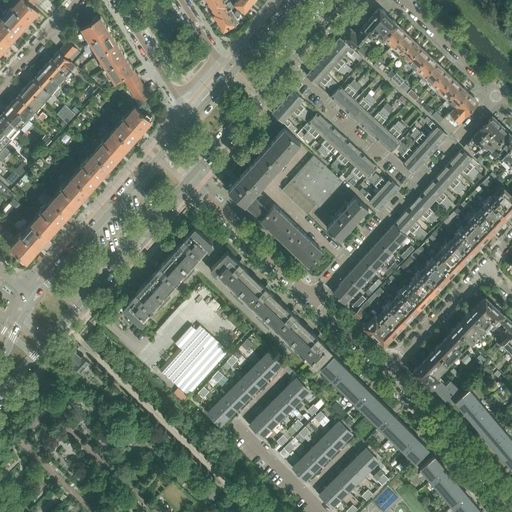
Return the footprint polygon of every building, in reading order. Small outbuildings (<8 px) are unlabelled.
[(27,0),(18,0),(3,17),(19,32),(27,23),(30,20),(39,10),(27,0)] [(217,0),(209,5),(214,14),(225,7),(226,6),(224,2),(226,0),(217,0)] [(236,0),(234,4),(238,9),(244,14),(251,5),(244,0),(236,0)] [(214,14),(212,15),(218,23),(234,14),(231,10),(228,12),(225,7),(214,14)] [(349,27),(341,35),(353,46),(358,41),(359,42),(366,35),(369,38),(371,39),(372,41),(377,35),(382,40),(397,24),(396,23),(396,22),(393,20),(392,20),(391,19),(389,17),(388,15),(385,13),(385,12),(382,9),(381,9),(380,9),(378,9),(373,15),(356,33),(353,30),(349,26),(349,27)] [(234,14),(218,23),(223,32),(235,25),(233,21),(232,20),(236,17),(234,14)] [(93,20),(82,27),(90,41),(108,29),(107,27),(100,16),(98,17),(97,15),(92,18),(93,20)] [(0,53),(7,45),(10,42),(19,32),(3,17),(0,20),(0,53)] [(397,24),(382,40),(390,47),(405,32),(404,31),(405,30),(401,26),(400,27),(397,24)] [(108,29),(90,41),(98,54),(117,42),(108,29)] [(390,47),(387,50),(390,53),(393,50),(398,55),(413,39),(412,39),(413,38),(409,33),(408,34),(405,32),(390,47)] [(413,39),(398,55),(406,62),(420,47),(420,46),(421,45),(416,41),(416,42),(413,39)] [(68,41),(64,45),(73,54),(77,49),(68,41)] [(98,54),(106,67),(125,55),(117,42),(98,54)] [(64,45),(60,50),(68,58),(73,54),(64,45)] [(358,50),(364,55),(366,52),(364,46),(363,45),(358,50)] [(420,47),(406,62),(414,70),(428,54),(429,53),(424,49),(423,50),(420,47)] [(73,54),(68,58),(72,61),(80,52),(77,49),(73,54)] [(54,56),(52,59),(68,75),(77,65),(72,61),(68,58),(60,50),(59,51),(58,50),(54,54),(55,55),(54,56)] [(428,54),(414,70),(422,77),(436,62),(437,61),(432,56),(432,57),(428,54)] [(125,55),(106,67),(112,76),(114,81),(123,76),(133,69),(126,58),(125,55)] [(380,58),(375,63),(379,67),(384,61),(380,58)] [(68,75),(52,59),(48,63),(47,63),(43,67),(44,68),(43,68),(60,84),(68,75)] [(422,77),(419,80),(423,83),(425,81),(430,85),(444,70),(444,69),(445,68),(440,64),(439,65),(436,62),(422,77)] [(60,84),(43,68),(42,69),(38,73),(39,74),(35,77),(52,93),(60,84)] [(137,75),(133,69),(123,76),(125,80),(126,81),(137,75)] [(444,70),(430,85),(438,93),(452,77),(453,76),(448,72),(447,73),(444,70)] [(137,75),(126,81),(129,86),(140,80),(137,75)] [(116,86),(125,80),(123,76),(114,81),(113,81),(116,86)] [(52,93),(35,77),(31,82),(31,81),(26,86),(44,102),(52,93)] [(452,77),(438,93),(446,100),(460,85),(459,84),(460,83),(456,79),(455,80),(452,77)] [(140,80),(129,86),(132,92),(143,85),(140,80)] [(404,81),(400,85),(406,91),(410,87),(404,81)] [(94,90),(89,85),(86,89),(91,94),(94,90)] [(143,85),(132,92),(136,97),(146,91),(143,85)] [(446,100),(443,103),(446,107),(449,104),(453,107),(468,92),(467,92),(468,91),(464,87),(463,88),(460,85),(446,100)] [(23,91),(19,95),(36,110),(44,102),(26,86),(22,91),(23,91)] [(150,96),(149,95),(146,91),(136,97),(139,102),(150,96)] [(453,108),(449,112),(459,121),(477,101),(478,100),(473,96),(472,97),(468,93),(468,92),(453,108)] [(28,119),(31,116),(36,110),(19,95),(16,99),(15,99),(11,103),(28,119)] [(7,109),(6,110),(3,113),(20,128),(24,132),(33,123),(28,119),(11,103),(6,108),(7,109)] [(131,142),(140,131),(151,119),(149,117),(151,115),(147,111),(145,113),(135,104),(114,127),(131,142)] [(427,104),(424,107),(432,115),(435,112),(427,104)] [(79,110),(74,106),(71,110),(75,113),(75,114),(76,114),(79,110)] [(67,122),(74,115),(75,114),(75,113),(71,110),(68,107),(60,116),(67,122)] [(435,112),(432,115),(439,122),(442,119),(443,118),(436,111),(435,112)] [(0,126),(12,137),(20,128),(3,113),(0,116),(0,126)] [(474,135),(463,147),(473,156),(474,156),(484,145),(482,143),(500,124),(496,120),(496,119),(494,116),(492,116),(492,115),(474,135)] [(446,118),(441,123),(450,131),(455,126),(446,118)] [(500,124),(482,143),(484,145),(489,150),(491,149),(508,131),(508,130),(505,127),(504,127),(502,125),(501,124),(500,124)] [(12,137),(0,126),(0,142),(4,146),(12,137)] [(93,151),(110,166),(131,142),(114,127),(93,151)] [(270,142),(261,152),(278,167),(299,143),(300,142),(284,127),(275,137),(270,142)] [(508,131),(491,149),(499,157),(511,143),(511,135),(511,134),(509,132),(508,131)] [(41,139),(47,145),(52,140),(45,135),(41,139)] [(511,143),(499,157),(508,165),(511,160),(511,143)] [(73,175),(89,189),(110,166),(93,151),(73,175)] [(238,178),(228,189),(244,204),(245,203),(253,195),(254,193),(278,167),(261,152),(253,161),(247,168),(238,178)] [(28,167),(27,166),(22,161),(14,170),(19,175),(20,176),(28,167)] [(19,175),(14,170),(6,180),(11,184),(19,175)] [(497,176),(495,178),(501,184),(505,180),(499,174),(497,176)] [(68,213),(78,202),(89,189),(73,175),(52,198),(68,213)] [(0,180),(0,190),(6,195),(10,190),(0,180)] [(290,181),(282,190),(286,194),(295,185),(290,181)] [(295,185),(286,194),(290,198),(299,189),(295,185)] [(503,186),(495,195),(511,210),(511,193),(511,194),(503,186)] [(299,189),(290,198),(295,202),(304,193),(299,189)] [(304,193),(295,202),(299,206),(308,196),(304,193)] [(253,195),(245,203),(260,218),(268,209),(267,207),(253,195)] [(490,196),(486,200),(505,218),(505,217),(507,215),(509,215),(511,212),(511,211),(511,210),(495,195),(492,198),(490,196)] [(308,196),(299,206),(303,210),(312,200),(308,196)] [(48,236),(57,226),(68,213),(52,198),(31,221),(48,236)] [(19,203),(14,199),(10,203),(16,207),(19,204),(19,203)] [(312,200),(303,210),(308,214),(317,205),(312,200)] [(485,205),(482,208),(498,225),(498,224),(500,224),(502,221),(502,220),(504,218),(505,218),(486,200),(483,203),(485,205)] [(260,218),(271,228),(274,231),(284,241),(298,227),(273,204),(271,206),(269,209),(268,209),(260,218)] [(476,210),(473,214),(491,232),(493,230),(494,230),(497,227),(497,226),(498,225),(482,208),(478,212),(476,210)] [(448,217),(447,218),(450,220),(457,213),(454,210),(448,217)] [(471,219),(467,223),(484,240),(484,239),(485,239),(488,236),(488,235),(490,233),(491,232),(473,214),(469,217),(471,219)] [(27,260),(48,236),(31,221),(10,245),(20,254),(19,256),(23,260),(25,258),(27,260)] [(389,228),(386,231),(399,242),(406,234),(404,232),(394,223),(389,228)] [(461,225),(458,229),(462,233),(477,247),(479,245),(480,245),(483,242),(483,241),(484,240),(467,223),(463,227),(461,225)] [(178,245),(170,254),(187,269),(193,262),(212,242),(195,227),(188,234),(186,236),(184,238),(181,242),(178,245)] [(298,227),(284,241),(295,251),(298,254),(308,264),(322,250),(321,249),(298,227)] [(457,234),(453,238),(470,254),(471,254),(474,251),(474,250),(476,248),(477,247),(462,233),(458,229),(455,232),(457,234)] [(383,235),(378,240),(391,251),(399,242),(386,231),(383,235)] [(447,240),(444,243),(448,247),(463,262),(464,260),(466,260),(469,257),(468,256),(470,254),(453,238),(449,242),(447,240)] [(374,245),(370,249),(383,260),(386,257),(389,260),(394,254),(391,251),(378,240),(374,245)] [(443,249),(439,253),(456,269),(457,269),(460,266),(460,265),(461,263),(463,262),(448,247),(444,243),(440,247),(443,249)] [(368,252),(362,258),(375,269),(383,260),(370,249),(368,252)] [(406,249),(401,255),(404,258),(409,252),(406,249)] [(227,250),(212,268),(238,292),(254,276),(245,268),(243,265),(239,261),(236,259),(227,250)] [(433,255),(430,258),(448,276),(450,274),(451,275),(454,272),(454,270),(456,269),(439,253),(435,257),(433,255)] [(154,272),(146,281),(163,296),(170,289),(187,269),(170,254),(163,262),(160,265),(157,269),(154,272)] [(411,255),(404,262),(408,267),(416,259),(411,255)] [(359,262),(355,266),(367,278),(375,269),(362,258),(359,262)] [(428,264),(425,268),(441,284),(443,284),(445,281),(445,280),(447,278),(448,276),(430,258),(426,262),(428,264)] [(351,270),(347,275),(359,286),(367,278),(355,266),(351,270)] [(390,266),(384,272),(388,275),(393,269),(390,266)] [(418,269),(415,273),(434,291),(436,289),(437,289),(440,286),(440,285),(441,284),(425,268),(421,272),(418,269)] [(414,279),(410,283),(427,299),(428,299),(431,296),(431,295),(433,293),(434,291),(415,273),(412,276),(414,279)] [(347,275),(339,284),(340,285),(351,295),(359,286),(347,275)] [(254,276),(238,292),(264,317),(280,300),(272,293),(269,290),(265,286),(262,284),(254,276)] [(139,323),(163,296),(146,281),(122,308),(139,323)] [(373,283),(368,289),(371,292),(377,286),(373,283)] [(404,284),(401,288),(420,306),(422,304),(423,304),(426,301),(426,300),(427,299),(410,283),(406,287),(404,284)] [(340,285),(333,292),(339,298),(341,300),(344,303),(351,295),(340,285)] [(380,287),(375,292),(379,295),(383,290),(380,287)] [(400,294),(396,297),(413,313),(414,313),(417,311),(417,309),(418,308),(420,306),(401,288),(397,291),(400,294)] [(375,292),(368,299),(371,303),(379,295),(375,292)] [(362,295),(357,300),(360,303),(365,298),(362,295)] [(478,303),(477,304),(488,315),(489,314),(491,315),(489,317),(491,318),(492,317),(496,322),(499,319),(502,322),(506,317),(500,311),(500,309),(497,307),(496,307),(485,296),(484,297),(483,297),(480,300),(480,301),(478,303)] [(385,309),(382,312),(398,329),(398,328),(400,328),(402,325),(402,324),(405,321),(407,319),(409,319),(411,316),(411,315),(413,313),(396,297),(392,301),(390,299),(386,302),(383,306),(385,309)] [(368,299),(360,307),(364,310),(371,303),(368,299)] [(280,300),(264,317),(291,342),(306,326),(298,317),(295,315),(291,311),(288,308),(280,300)] [(357,300),(352,306),(355,309),(360,303),(357,300)] [(471,311),(470,312),(486,327),(489,323),(492,326),(496,322),(492,317),(491,318),(489,317),(491,315),(489,314),(488,315),(477,304),(477,305),(475,307),(474,307),(471,310),(471,311)] [(353,315),(357,319),(365,311),(364,310),(360,307),(353,315)] [(375,314),(372,317),(391,336),(393,334),(394,334),(397,331),(397,330),(398,329),(382,312),(378,316),(375,314)] [(464,318),(463,320),(474,330),(475,329),(476,331),(475,332),(476,334),(477,333),(481,337),(484,333),(482,331),(486,327),(470,312),(469,312),(468,312),(466,315),(466,316),(464,318)] [(371,323),(366,328),(368,329),(368,330),(371,333),(372,333),(383,344),(384,343),(385,343),(388,340),(388,339),(391,336),(372,317),(368,321),(371,323)] [(502,342),(501,343),(509,351),(511,347),(511,322),(506,317),(502,322),(507,327),(504,330),(509,335),(502,342)] [(229,350),(195,320),(155,365),(179,386),(188,395),(229,350)] [(456,326),(455,327),(470,341),(471,342),(475,338),(478,340),(481,337),(477,333),(476,334),(475,332),(476,331),(475,329),(474,330),(463,320),(462,320),(460,322),(459,322),(456,325),(456,326)] [(306,326),(291,342),(296,347),(316,366),(318,364),(332,350),(325,344),(323,342),(321,340),(317,336),(314,333),(306,326)] [(446,337),(445,338),(459,352),(470,341),(455,327),(455,328),(453,328),(451,330),(451,332),(446,337)] [(247,338),(241,344),(241,345),(246,349),(252,342),(247,338)] [(435,349),(434,349),(448,363),(459,352),(445,338),(444,339),(439,344),(437,345),(435,347),(435,349)] [(497,341),(491,347),(494,349),(500,344),(497,341)] [(424,359),(423,360),(436,373),(441,367),(443,369),(448,363),(434,349),(433,350),(432,350),(429,353),(429,354),(424,359)] [(270,350),(262,358),(274,371),(280,365),(279,365),(281,363),(282,362),(270,350)] [(75,351),(74,351),(73,352),(71,353),(69,354),(69,356),(68,358),(75,364),(70,369),(73,372),(72,373),(76,377),(80,372),(89,362),(83,356),(81,357),(74,351),(75,351)] [(233,354),(230,357),(235,362),(238,359),(233,354)] [(333,354),(321,367),(345,391),(357,378),(347,368),(343,364),(333,354)] [(230,357),(227,361),(232,365),(235,362),(230,357)] [(262,358),(254,366),(266,378),(268,376),(274,371),(262,358)] [(413,371),(412,372),(430,388),(432,386),(439,379),(435,375),(436,373),(423,360),(422,361),(417,367),(416,367),(413,369),(413,371)] [(287,364),(284,368),(289,374),(293,370),(287,364)] [(254,366),(246,374),(259,386),(264,380),(266,378),(254,366)] [(218,370),(215,373),(220,378),(223,375),(218,370)] [(215,373),(212,377),(217,381),(220,378),(215,373)] [(246,374),(239,381),(251,393),(253,391),(259,386),(246,374)] [(294,379),(288,385),(300,397),(309,389),(297,377),(296,378),(294,380),(294,379)] [(357,378),(345,391),(368,414),(381,401),(371,391),(367,387),(357,378)] [(439,379),(432,386),(451,404),(455,400),(463,393),(450,380),(445,385),(439,378),(439,379)] [(239,381),(231,389),(243,401),(249,396),(249,395),(251,393),(239,381)] [(283,391),(281,393),(293,405),(300,397),(288,385),(283,390),(283,391)] [(174,392),(173,393),(183,401),(185,398),(188,395),(179,386),(174,392)] [(204,386),(201,389),(206,394),(209,391),(204,386)] [(103,395),(110,401),(117,393),(111,387),(103,395)] [(463,393),(455,400),(466,413),(469,416),(480,429),(494,418),(469,388),(463,393)] [(201,389),(197,393),(198,393),(203,397),(206,394),(201,389)] [(231,389),(224,396),(235,408),(237,406),(238,407),(243,401),(231,389)] [(278,394),(273,400),(285,412),(293,405),(281,393),(279,395),(278,394)] [(224,396),(216,404),(228,416),(234,411),(233,410),(235,408),(224,396)] [(268,406),(266,408),(278,420),(285,412),(273,400),(267,406),(268,406)] [(381,401),(368,414),(391,436),(404,423),(394,414),(390,410),(381,401)] [(313,403),(310,407),(315,412),(318,408),(313,403)] [(216,404),(208,412),(220,424),(222,422),(223,422),(228,416),(216,404)] [(310,407),(307,410),(312,415),(315,412),(310,407)] [(263,410),(258,415),(270,428),(278,420),(266,408),(264,410),(263,410)] [(320,410),(317,414),(322,419),(325,415),(320,410)] [(317,414),(314,417),(319,422),(322,419),(317,414)] [(252,421),(250,424),(262,436),(262,435),(270,428),(258,415),(252,421)] [(348,416),(344,420),(351,426),(354,422),(348,416)] [(511,438),(494,418),(480,429),(489,440),(492,444),(502,454),(511,445),(511,438)] [(298,419),(295,422),(300,427),(303,424),(298,419)] [(340,420),(332,428),(344,440),(349,435),(349,434),(350,433),(352,432),(340,420)] [(295,422),(292,425),(297,430),(300,427),(295,422)] [(404,423),(391,436),(415,460),(428,447),(418,437),(414,433),(404,423)] [(305,426),(302,429),(307,434),(310,431),(305,426)] [(332,428),(324,436),(336,448),(338,446),(344,440),(332,428)] [(302,429),(299,432),(304,437),(307,434),(302,429)] [(283,434),(279,437),(284,442),(288,439),(283,434)] [(324,436),(316,443),(329,456),(334,450),(336,448),(324,436)] [(279,437),(276,440),(281,445),(284,442),(279,437)] [(290,441),(287,444),(291,449),(295,446),(290,441)] [(316,443),(309,451),(321,463),(323,461),(329,456),(316,443)] [(287,444),(283,447),(288,452),(291,449),(287,444)] [(511,445),(502,454),(510,465),(511,466),(511,445)] [(364,449),(358,455),(370,467),(378,459),(367,447),(366,448),(364,449)] [(309,451),(301,459),(313,471),(319,465),(321,463),(309,451)] [(353,461),(351,463),(363,475),(370,467),(358,455),(353,460),(353,461)] [(434,455),(420,466),(442,492),(456,480),(447,470),(444,466),(434,455)] [(293,466),(293,467),(305,479),(307,476),(308,477),(313,471),(301,459),(293,466)] [(348,464),(343,470),(355,482),(363,475),(351,463),(349,465),(348,464)] [(338,476),(336,478),(347,490),(355,482),(343,470),(337,475),(338,476)] [(383,473),(380,476),(385,481),(388,478),(383,473)] [(380,476),(377,480),(382,485),(385,481),(380,476)] [(333,480),(328,485),(340,497),(347,490),(336,478),(334,480),(333,480)] [(456,480),(442,492),(458,511),(469,511),(477,505),(468,495),(465,491),(456,480)] [(322,491),(320,494),(332,505),(340,497),(328,485),(322,491)] [(368,488),(365,492),(370,497),(373,493),(368,488)] [(365,492),(361,495),(366,500),(370,497),(365,492)]
